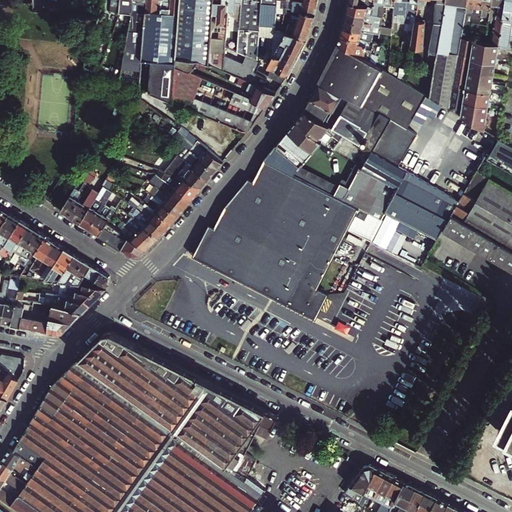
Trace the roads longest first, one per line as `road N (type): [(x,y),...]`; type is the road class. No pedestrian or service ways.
road 1 (residential): [(503,511),(105,311)]
road 2 (tertiary): [(140,277),(289,106),(312,68),(334,0)]
road 3 (residential): [(140,277),(0,187)]
